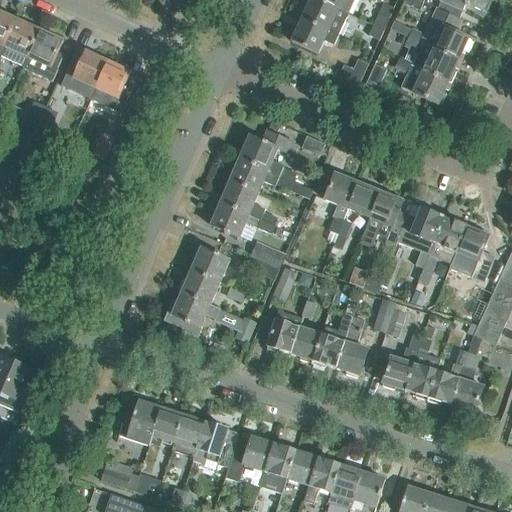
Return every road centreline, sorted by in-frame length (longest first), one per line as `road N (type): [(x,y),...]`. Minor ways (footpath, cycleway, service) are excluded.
road 1 (residential): [(511,479),(96,347)]
road 2 (residential): [(213,76),(450,182),(485,171),(511,120)]
road 3 (residential): [(96,347),(213,76)]
road 4 (residential): [(213,76),(50,0)]
road 5 (residential): [(38,511),(96,347)]
